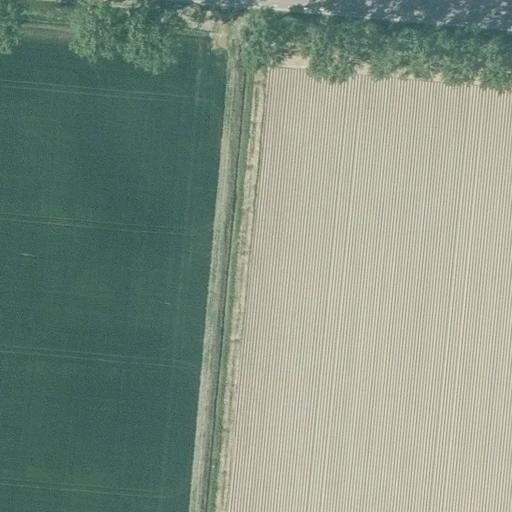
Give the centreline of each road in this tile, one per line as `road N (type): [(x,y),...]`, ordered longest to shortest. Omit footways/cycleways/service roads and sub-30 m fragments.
road 1 (track): [(179,511),(224,0)]
road 2 (tertiary): [(511,15),(346,0)]
